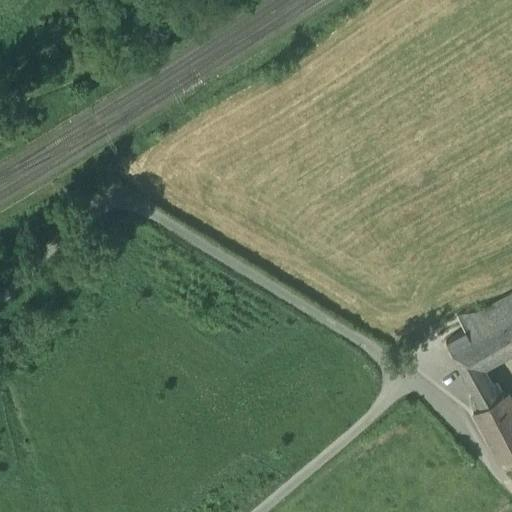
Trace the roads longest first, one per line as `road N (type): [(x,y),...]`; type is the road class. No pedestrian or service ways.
road 1 (track): [(502,476),(415,383),(122,201),(96,203),(0,297)]
road 2 (track): [(0,95),(28,95),(106,70),(221,0)]
road 3 (track): [(261,511),(415,383)]
